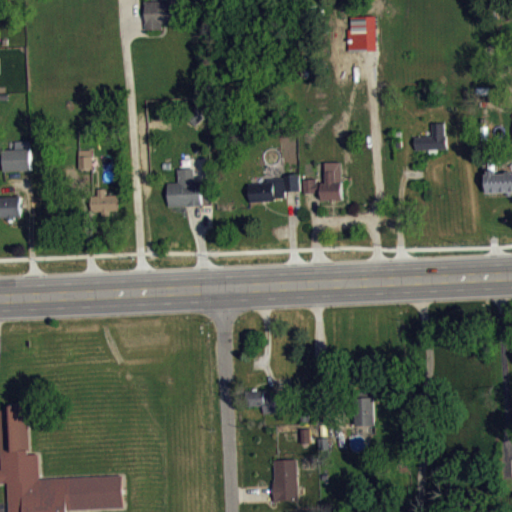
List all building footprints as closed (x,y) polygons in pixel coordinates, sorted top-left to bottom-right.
[(144,0),(145,29),(163,28),(162,23),(173,23),(173,25),(184,24),(183,0),(144,0)] [(415,136),(415,149),(429,149),(429,153),(438,153),(438,149),(447,148),(447,135),(445,134),(444,122),(432,123),(432,135),(415,136)] [(4,170),(32,169),(31,140),(2,141),(4,170)] [(94,174),(94,154),(81,155),(81,174),(94,174)] [(303,179),(304,193),(321,191),(321,199),(346,198),(344,181),(343,181),(342,161),(325,161),(325,182),(317,182),(317,178),(303,179)] [(169,205),(168,182),(178,181),(178,168),(194,167),(194,181),(201,181),(201,205),(169,205)] [(488,169),(488,173),(485,173),(486,191),(506,191),(507,191),(507,194),(511,194),(511,171),(506,171),(506,173),(497,173),(496,169),(488,169)] [(248,183),(250,201),(275,200),(275,197),(287,196),(286,190),(301,190),(301,173),(283,174),(283,177),(266,178),(266,182),(248,183)] [(118,193),(119,210),(110,210),(110,215),(100,215),(99,208),(84,209),(83,194),(98,194),(97,187),(107,187),(107,194),(118,193)] [(0,196),(1,217),(8,216),(8,219),(15,219),(15,216),(22,215),(21,195),(0,196)] [(281,411),(263,413),(263,404),(243,405),(243,389),(272,388),(272,395),(281,394),(281,411)] [(375,423),(355,424),(353,390),(374,390),(375,423)] [(0,408),(26,408),(28,453),(39,452),(40,478),(123,474),(125,506),(69,509),(69,511),(8,511),(8,481),(0,481),(0,468),(2,468),(1,450),(0,450),(0,408)] [(299,463),(275,464),(276,505),(300,505),(299,463)]
